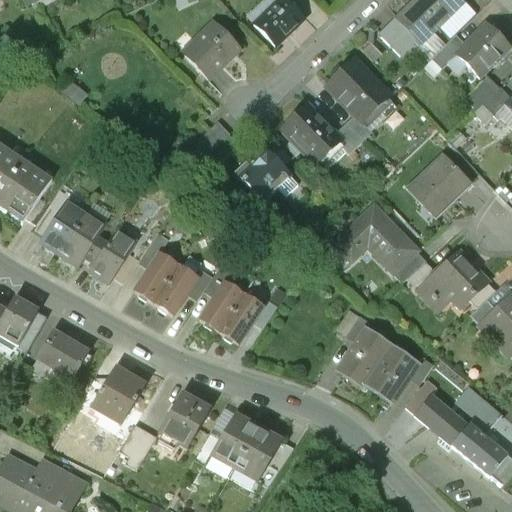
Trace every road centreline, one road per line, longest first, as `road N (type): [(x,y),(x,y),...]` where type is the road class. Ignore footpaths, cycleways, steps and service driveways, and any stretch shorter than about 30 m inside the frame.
road 1 (residential): [(429,511),(383,458),(340,426),(102,326),(0,264)]
road 2 (residential): [(366,0),(251,109)]
